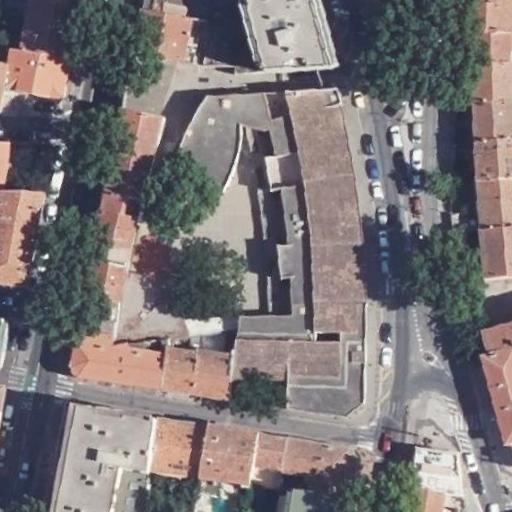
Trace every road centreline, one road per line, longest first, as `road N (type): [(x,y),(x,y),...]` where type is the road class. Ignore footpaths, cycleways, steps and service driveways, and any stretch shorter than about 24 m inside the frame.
road 1 (residential): [(42,381),(393,440)]
road 2 (secondary): [(399,330),(392,212),(346,0)]
road 3 (residential): [(427,0),(426,202),(446,326)]
road 4 (secondary): [(94,132),(57,309)]
road 5 (secondary): [(118,0),(94,132)]
road 6 (secondary): [(42,381),(16,511)]
road 7 (residential): [(461,391),(495,511)]
